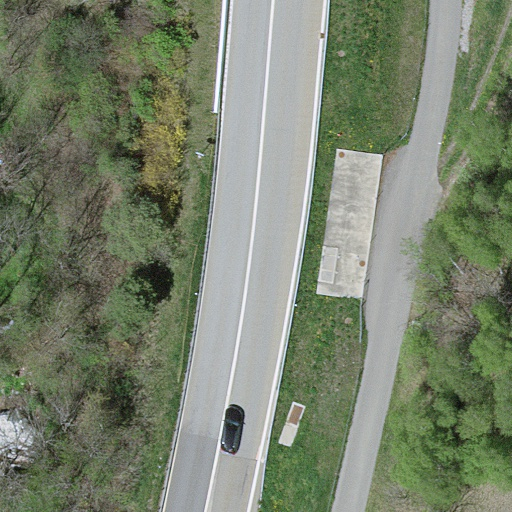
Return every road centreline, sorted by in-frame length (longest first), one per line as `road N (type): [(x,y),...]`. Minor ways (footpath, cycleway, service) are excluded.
road 1 (unclassified): [(346,511),(433,98),(444,0)]
road 2 (primary): [(206,511),(238,333),(280,0)]
road 3 (track): [(407,218),(468,133),(511,31)]
